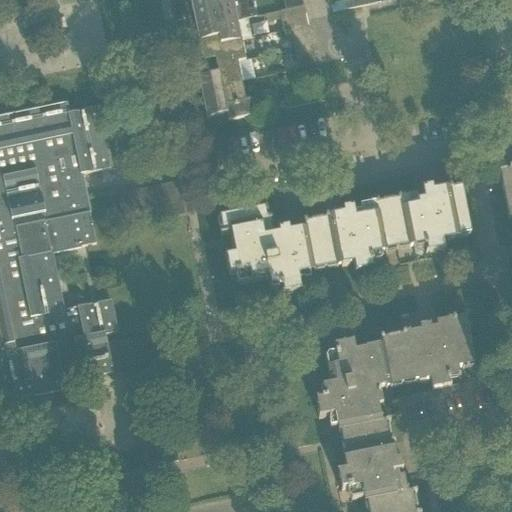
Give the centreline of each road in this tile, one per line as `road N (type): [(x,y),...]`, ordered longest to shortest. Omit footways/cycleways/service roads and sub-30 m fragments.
road 1 (residential): [(511,349),(461,146)]
road 2 (residential): [(184,170),(368,138)]
road 3 (residential): [(307,0),(311,23),(357,74),(368,138)]
